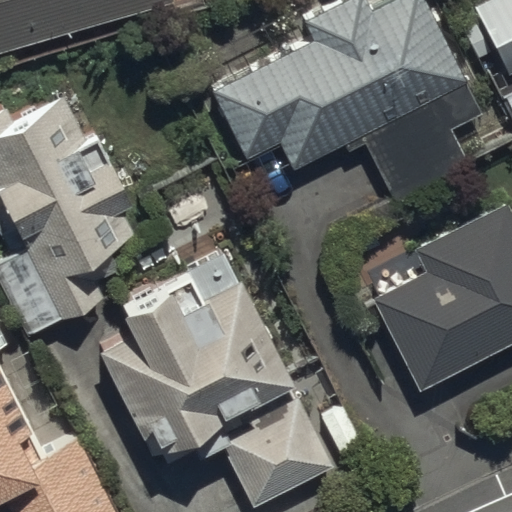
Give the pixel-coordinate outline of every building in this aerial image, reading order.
[(0,0),(0,42),(143,0),(0,0)] [(326,0),(297,16),(305,32),(203,84),(240,155),(261,144),(272,165),(286,158),(288,163),(338,139),(341,146),(357,138),(388,198),(462,160),(444,125),(475,109),(419,0),(326,0)] [(511,0),(471,0),(469,1),(477,18),(463,26),(496,93),(501,90),(511,111),(511,0)] [(0,288),(20,330),(96,293),(88,276),(111,265),(100,242),(137,225),(92,125),(79,131),(59,88),(4,113),(0,104),(0,288)] [(423,263),(367,291),(413,384),(511,332),(511,220),(499,196),(412,242),(423,263)] [(306,418),(217,245),(108,301),(122,329),(90,345),(143,448),(153,443),(161,458),(187,445),(192,453),(216,441),(248,502),(328,461),(326,457),(360,438),(339,400),(306,418)] [(0,504),(4,511),(113,511),(74,429),(31,448),(0,379),(0,343),(3,342),(0,333),(0,504)]
